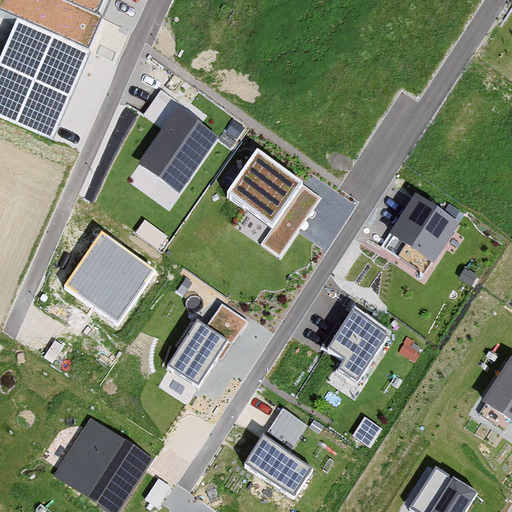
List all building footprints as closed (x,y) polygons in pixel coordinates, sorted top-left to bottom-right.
[(0,0),(0,18),(86,56),(111,0),(0,0)] [(218,143),(175,114),(138,169),(180,198),(218,143)] [(321,201),(257,157),(227,201),(272,232),(261,248),(279,261),(321,201)] [(460,226),(413,197),(385,241),(432,271),(460,226)] [(154,271),(101,234),(64,288),(117,325),(154,271)] [(249,324),(221,307),(209,326),(237,342),(249,324)] [(388,339),(353,317),(329,356),(345,366),(338,375),(357,388),(388,339)] [(198,327),(167,373),(199,394),(230,348),(198,327)] [(511,365),(481,410),(483,411),(509,427),(511,429),(511,365)] [(308,426),(283,411),(267,435),(291,450),(308,426)] [(59,474),(56,479),(106,511),(117,511),(150,461),(92,423),(80,442),(59,474)] [(263,439),(244,471),(253,476),(292,500),(294,501),(313,469),(263,439)] [(461,511),(471,498),(426,469),(398,511),(461,511)] [(171,490),(158,482),(144,502),(158,510),(171,490)]
